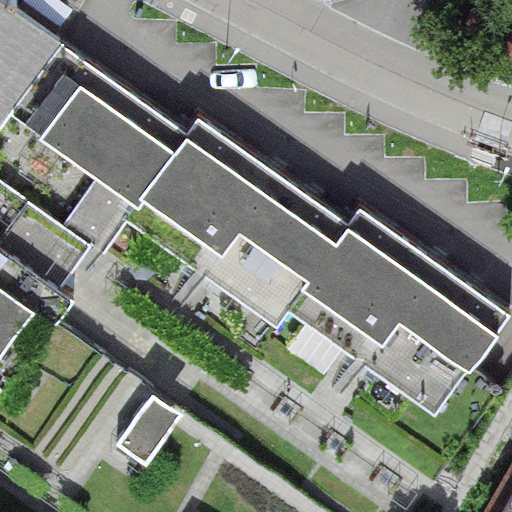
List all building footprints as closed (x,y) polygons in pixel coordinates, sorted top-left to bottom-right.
[(0,0),(0,116),(8,105),(61,26),(20,0),(0,0)] [(61,26),(8,105),(133,189),(139,180),(187,112),(61,26)] [(187,112),(139,180),(210,228),(192,257),(200,264),(279,319),(290,305),(362,356),(434,407),(511,296),(352,202),(339,222),(187,112)] [(0,262),(0,335),(34,287),(0,262)] [(156,377),(118,432),(145,450),(183,396),(156,377)] [(511,511),(511,483),(495,511),(511,511)] [(15,511),(0,502),(0,511),(15,511)]
